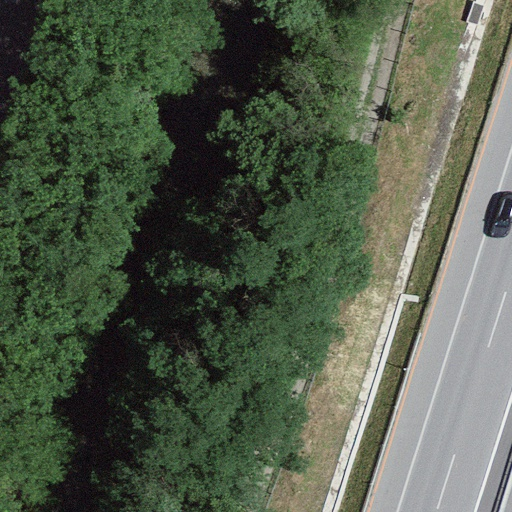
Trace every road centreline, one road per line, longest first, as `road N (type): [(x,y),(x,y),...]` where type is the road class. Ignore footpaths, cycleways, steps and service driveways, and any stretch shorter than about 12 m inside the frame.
road 1 (track): [(239,511),(391,0)]
road 2 (motorway): [(511,275),(436,511)]
